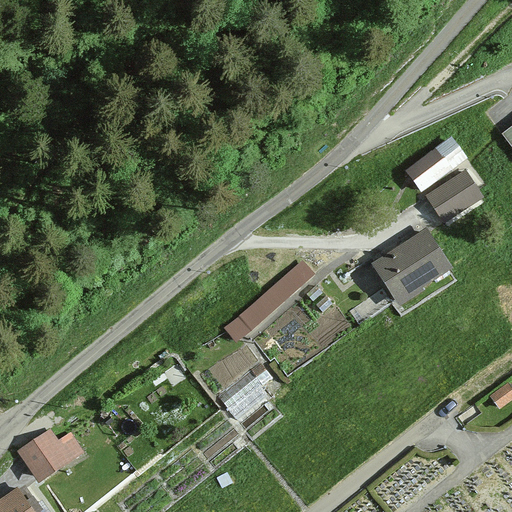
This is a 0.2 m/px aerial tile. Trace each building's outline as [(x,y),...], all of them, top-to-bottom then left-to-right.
[(511,129),(502,137),(511,150),(511,129)] [(450,142),(406,174),(421,195),(466,162),(450,142)] [(425,203),(443,227),(480,200),(462,176),(425,203)] [(372,270),(398,314),(455,280),(429,236),(372,270)] [(302,264),(225,326),(233,344),(314,279),(302,264)] [(51,434),(18,457),(41,490),(90,458),(75,436),(60,447),(51,434)] [(226,474),(218,480),(223,488),(231,482),(226,474)] [(5,511),(25,511),(19,503),(5,511)]
